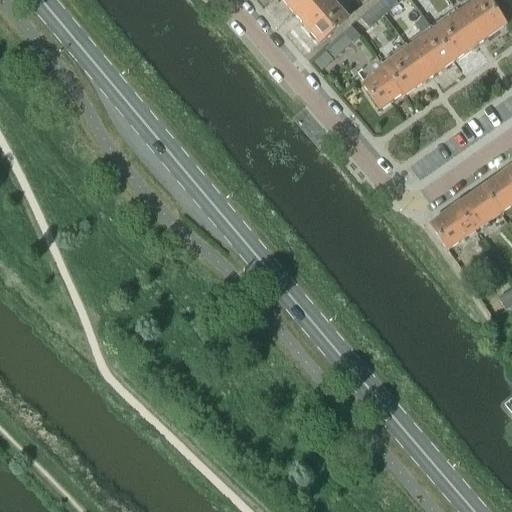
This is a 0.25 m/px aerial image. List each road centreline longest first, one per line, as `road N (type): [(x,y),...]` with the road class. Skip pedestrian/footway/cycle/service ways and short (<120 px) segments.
road 1 (secondary): [(473,511),(37,0)]
road 2 (residential): [(224,0),(404,203),(421,202),(511,137)]
